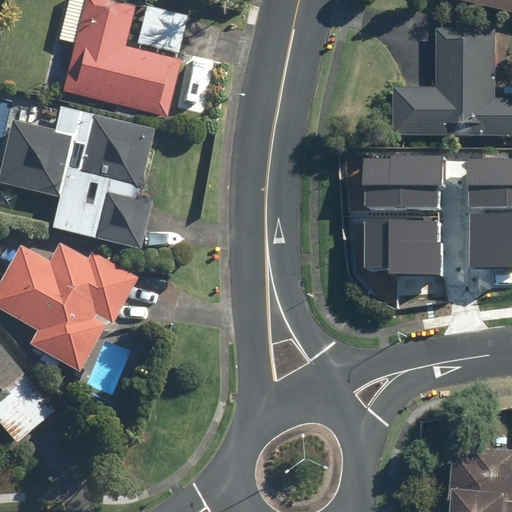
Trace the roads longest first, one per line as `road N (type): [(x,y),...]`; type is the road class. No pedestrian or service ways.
road 1 (secondary): [(298,0),(268,132),(263,204),(274,303)]
road 2 (residential): [(393,375),(511,353)]
